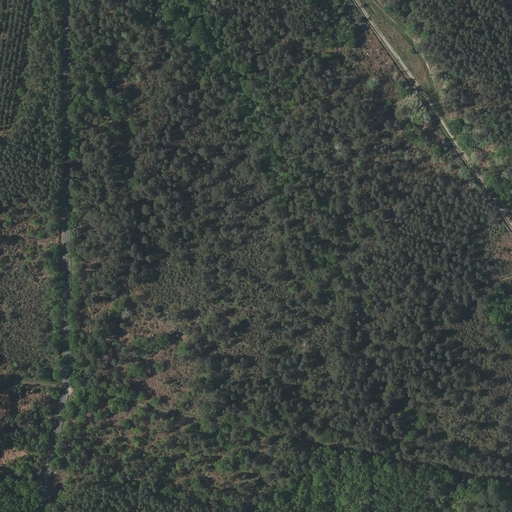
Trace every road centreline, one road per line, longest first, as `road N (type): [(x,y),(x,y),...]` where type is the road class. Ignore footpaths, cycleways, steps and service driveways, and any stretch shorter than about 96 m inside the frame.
road 1 (unclassified): [(64,0),(66,385),(41,511)]
road 2 (track): [(511,225),(442,119),(425,61),(370,0)]
